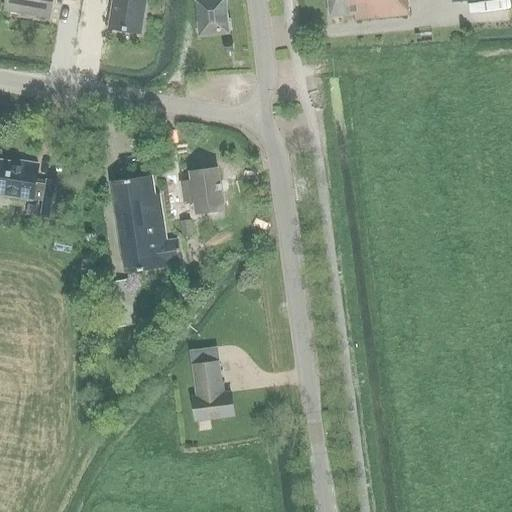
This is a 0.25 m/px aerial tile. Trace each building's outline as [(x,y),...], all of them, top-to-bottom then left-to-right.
[(67,0),(73,1),(73,0),(5,0),(4,10),(49,18),(51,0),(67,0)] [(112,0),(108,28),(140,33),(145,0),(112,0)] [(223,0),(213,0),(197,2),(200,34),(226,32),(226,31),(231,31),(230,19),(225,20),(223,0)] [(354,21),(408,15),(406,0),(327,0),(329,16),(353,14),(354,21)] [(224,52),(233,51),(232,42),(223,43),(224,52)] [(58,218),(63,183),(47,180),(46,185),(35,183),(38,164),(22,162),(22,164),(0,160),(0,194),(32,200),(32,199),(43,201),(41,216),(58,218)] [(222,204),(224,201),(223,197),(221,195),(217,168),(189,172),(190,180),(180,182),(183,204),(194,202),(195,214),(223,210),(222,204)] [(169,262),(180,260),(177,241),(166,242),(159,195),(154,196),(151,177),(112,182),(126,272),(169,266),(169,262)] [(192,235),(190,219),(180,220),(182,236),(192,235)] [(134,325),(132,310),(127,281),(110,284),(116,327),(134,325)] [(196,421),(233,416),(230,392),(222,393),(218,362),(192,366),(196,397),(192,397),(196,421)]
